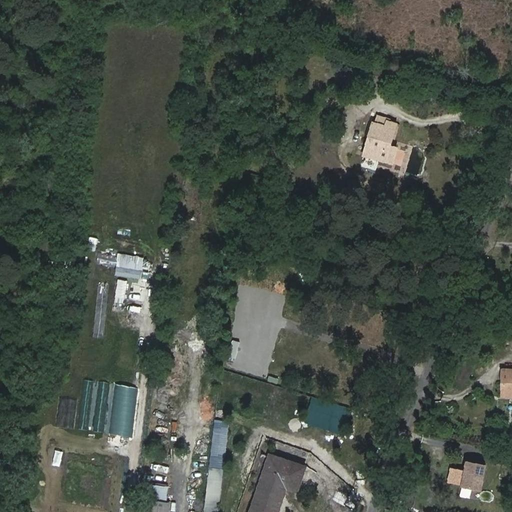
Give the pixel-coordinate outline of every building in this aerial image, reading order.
[(357,85),(362,71),(349,67),(345,80),(357,85)] [(376,130),(372,128),(365,153),(383,158),(386,144),(391,145),(397,124),(390,122),(391,117),(381,114),(379,120),(376,130)] [(386,144),(383,158),(387,160),(391,145),(386,144)] [(511,373),(497,375),(498,398),(511,398),(511,373)] [(327,405),(326,416),(338,417),(339,406),(327,405)] [(204,499),(220,501),(230,425),(215,423),(204,499)] [(209,457),(210,447),(201,446),(200,457),(209,457)] [(270,458),(252,511),(279,511),(287,488),(298,491),(305,469),(270,458)] [(485,465),(466,462),(461,487),(480,490),(485,465)] [(162,499),(164,485),(143,482),(138,511),(145,511),(148,497),(162,499)] [(165,511),(167,499),(162,499),(148,497),(145,511),(165,511)]
